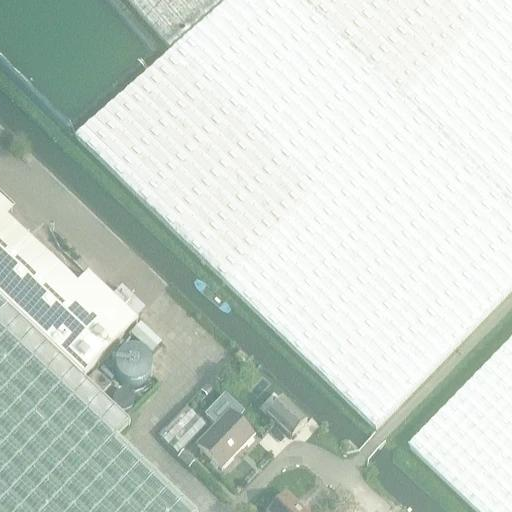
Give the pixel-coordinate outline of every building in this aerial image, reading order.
[(511,0),(232,0),(170,55),(74,139),(278,336),(374,429),(401,401),(460,341),(511,287),(511,0)] [(125,0),(169,51),(226,0),(125,0)] [(0,202),(0,302),(81,380),(136,323),(88,276),(75,289),(4,220),(11,213),(0,202)] [(84,383),(81,380),(0,302),(0,511),(188,511),(113,439),(126,425),(99,398),(84,383)] [(148,360),(162,345),(141,325),(129,337),(135,343),(110,368),(134,391),(157,367),(148,360)] [(511,511),(511,342),(408,449),(473,511),(511,511)] [(95,372),(84,383),(99,398),(110,387),(95,372)] [(266,416),(273,424),(265,433),(280,448),(304,424),(280,401),(266,416)] [(251,439),(227,416),(218,407),(205,420),(211,426),(192,446),(219,471),(251,439)] [(186,409),(158,438),(176,456),(204,427),(186,409)] [(303,511),(286,496),(270,511),(303,511)]
